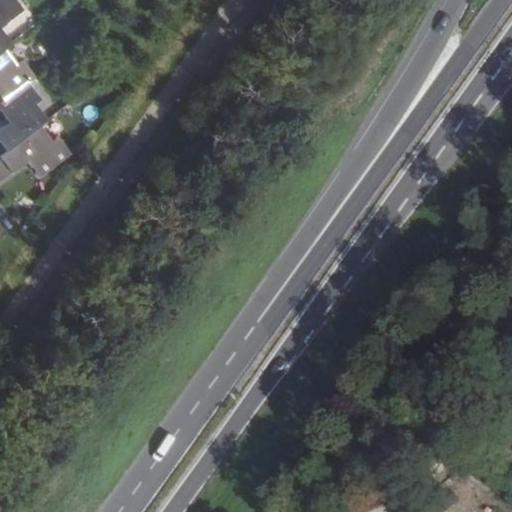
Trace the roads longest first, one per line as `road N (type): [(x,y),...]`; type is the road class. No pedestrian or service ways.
road 1 (trunk): [(172,511),(501,52)]
road 2 (trunk): [(502,0),(266,328)]
road 3 (trunk): [(451,0),(389,114),(290,262),(266,328)]
road 4 (trunk): [(266,328),(133,511)]
